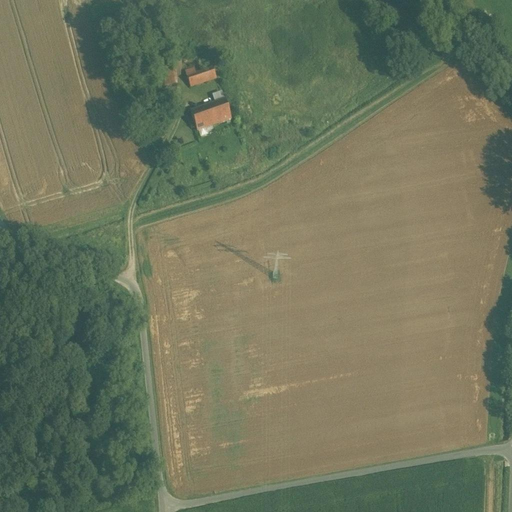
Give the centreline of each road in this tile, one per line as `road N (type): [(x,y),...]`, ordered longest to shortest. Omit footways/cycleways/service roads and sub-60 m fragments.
road 1 (unclassified): [(153,507),(124,302),(110,284),(0,234)]
road 2 (unclassified): [(498,448),(153,507)]
